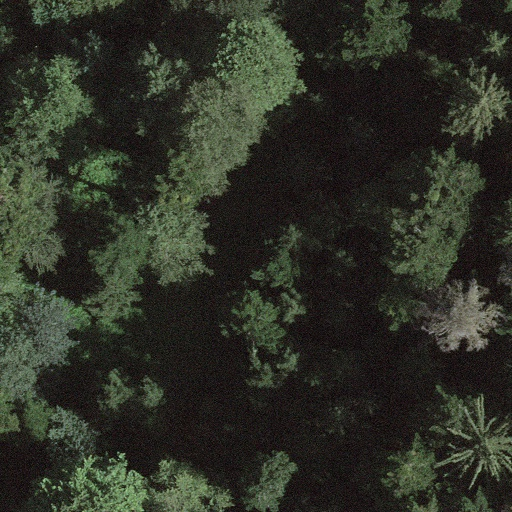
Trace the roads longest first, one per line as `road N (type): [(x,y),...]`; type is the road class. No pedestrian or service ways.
road 1 (track): [(0,13),(32,42),(72,109),(73,163),(59,207),(0,263)]
road 2 (track): [(511,457),(398,511)]
